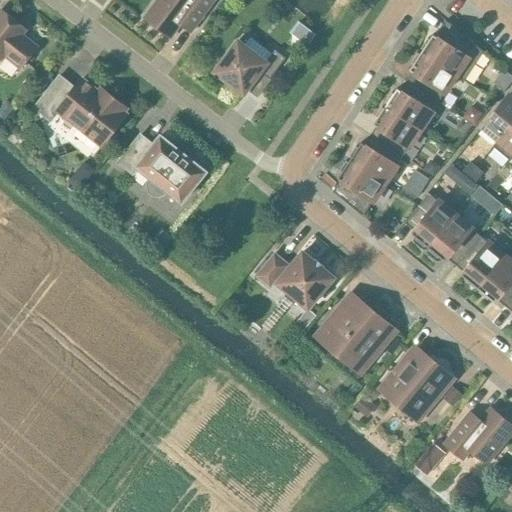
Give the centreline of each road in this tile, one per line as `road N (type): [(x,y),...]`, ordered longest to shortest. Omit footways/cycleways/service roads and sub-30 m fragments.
road 1 (unclassified): [(511,374),(307,205),(292,169)]
road 2 (residential): [(292,169),(262,163),(53,0)]
road 3 (unclassified): [(292,169),(400,0)]
